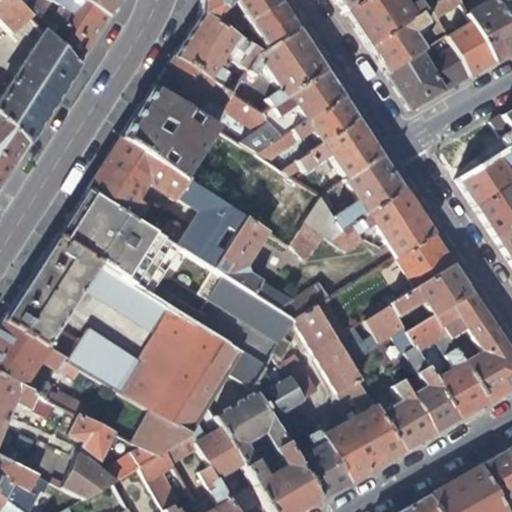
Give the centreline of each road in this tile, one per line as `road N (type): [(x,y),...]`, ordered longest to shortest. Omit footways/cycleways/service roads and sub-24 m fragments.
road 1 (secondary): [(0,248),(160,0)]
road 2 (residential): [(511,321),(391,141)]
road 3 (residential): [(349,511),(511,415)]
road 4 (residential): [(391,141),(298,0)]
road 5 (residential): [(511,72),(391,141)]
